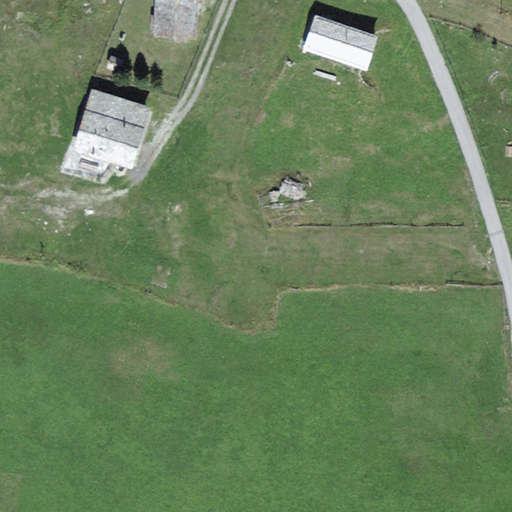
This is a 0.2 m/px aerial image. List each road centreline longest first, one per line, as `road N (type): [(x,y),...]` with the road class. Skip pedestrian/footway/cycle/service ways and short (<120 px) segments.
road 1 (track): [(511,293),(454,106),(403,0)]
road 2 (track): [(134,173),(185,103),(227,0)]
